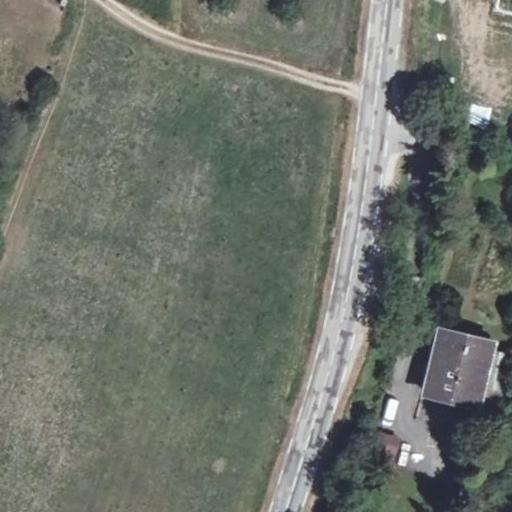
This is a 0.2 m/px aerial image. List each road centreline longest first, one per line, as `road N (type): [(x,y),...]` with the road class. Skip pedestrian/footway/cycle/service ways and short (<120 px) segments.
road 1 (secondary): [(385,0),(375,133),(350,273),(284,511)]
road 2 (track): [(377,92),(189,46),(100,0)]
